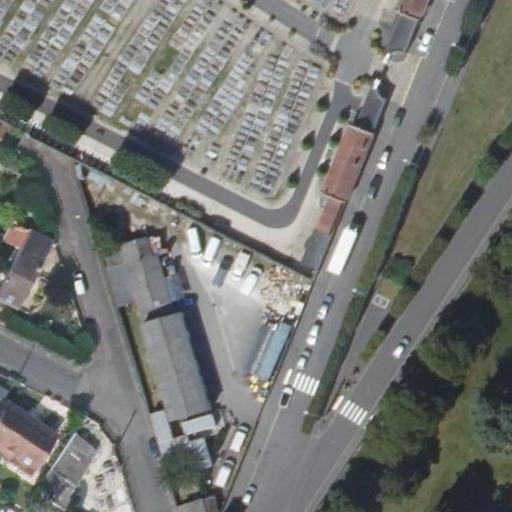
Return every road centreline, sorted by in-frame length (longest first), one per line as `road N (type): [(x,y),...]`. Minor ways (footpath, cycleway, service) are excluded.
road 1 (unclassified): [(458,0),(305,385),(266,511)]
road 2 (unclassified): [(511,173),(354,415),(267,511)]
road 3 (unclassified): [(52,154),(120,389)]
road 4 (residential): [(0,345),(75,383),(120,389)]
road 5 (unclassified): [(120,389),(158,511)]
